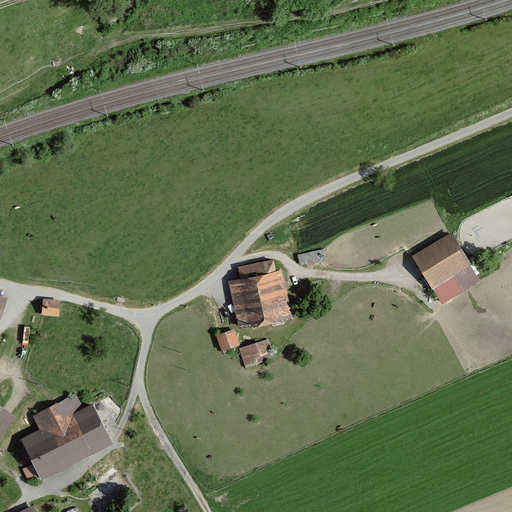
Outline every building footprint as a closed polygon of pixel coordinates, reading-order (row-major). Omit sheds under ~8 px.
[(479,279),(450,232),(412,255),(441,302),(479,279)] [(272,258),(237,266),(240,278),(227,280),(238,326),(291,314),(280,267),(274,268),(272,258)] [(234,328),(215,334),(220,350),(239,344),(234,328)] [(268,338),(238,348),(245,368),(275,357),(268,338)] [(39,430),(21,438),(41,479),(112,444),(92,404),(84,408),(76,393),(32,415),(39,430)] [(0,437),(15,416),(0,405),(0,437)]
